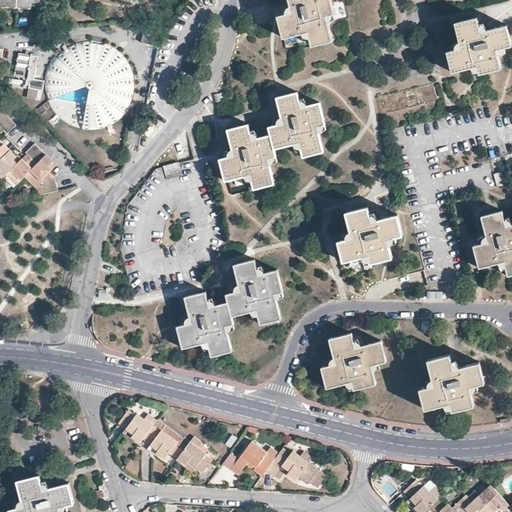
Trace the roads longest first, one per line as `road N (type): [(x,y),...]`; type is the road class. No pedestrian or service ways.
road 1 (residential): [(505,311),(328,309),(296,338),(272,413)]
road 2 (residential): [(108,206),(204,88),(228,0)]
road 3 (residential): [(272,413),(93,368)]
road 4 (residential): [(302,502),(119,490)]
road 5 (residential): [(75,365),(108,206)]
road 6 (residential): [(0,96),(108,206)]
road 7 (unknown): [(171,126),(165,87),(182,42),(208,14),(228,9)]
road 8 (residential): [(511,442),(427,448),(370,438)]
road 9 (residential): [(93,368),(90,392),(119,490)]
